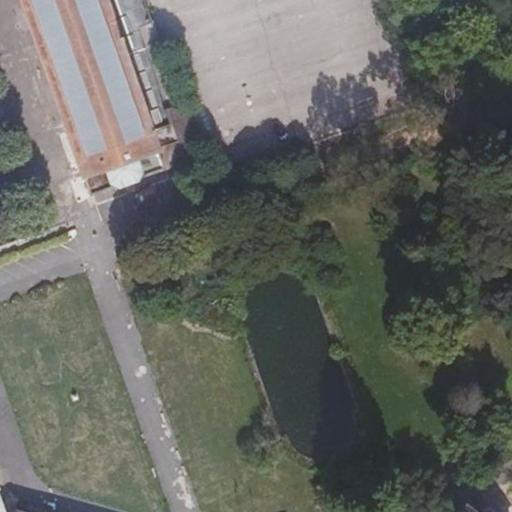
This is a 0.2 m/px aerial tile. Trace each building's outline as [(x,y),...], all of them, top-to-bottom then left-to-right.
[(0,511),(0,0),(19,0),(40,60),(89,197),(164,169),(161,160),(157,147),(175,139),(166,112),(134,22),(147,18),(141,0),(0,0),(0,511)] [(134,22),(166,112),(180,107),(147,18),(134,22)] [(166,112),(175,139),(180,152),(194,146),(180,107),(166,112)] [(157,147),(161,160),(171,156),(180,152),(175,139),(157,147)] [(161,160),(164,169),(175,165),(171,156),(161,160)]
